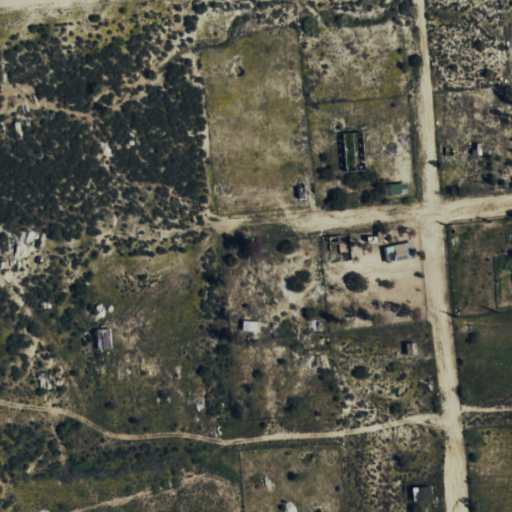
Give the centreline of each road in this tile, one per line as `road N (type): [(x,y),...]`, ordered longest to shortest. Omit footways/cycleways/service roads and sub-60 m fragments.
road 1 (residential): [(416,0),(455,511)]
road 2 (residential): [(217,233),(511,205)]
